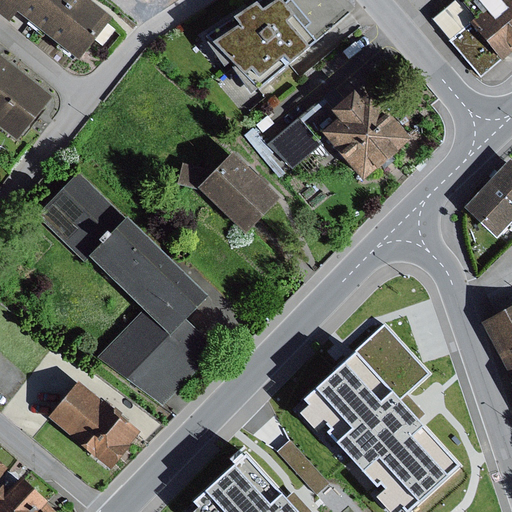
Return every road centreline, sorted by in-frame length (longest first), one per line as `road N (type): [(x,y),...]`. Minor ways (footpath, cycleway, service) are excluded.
road 1 (residential): [(118,511),(416,210)]
road 2 (residential): [(511,467),(416,210)]
road 3 (residential): [(380,0),(496,129)]
road 4 (residential): [(88,98),(148,31),(198,0)]
road 5 (residential): [(0,213),(88,98)]
road 6 (residential): [(0,427),(98,511)]
